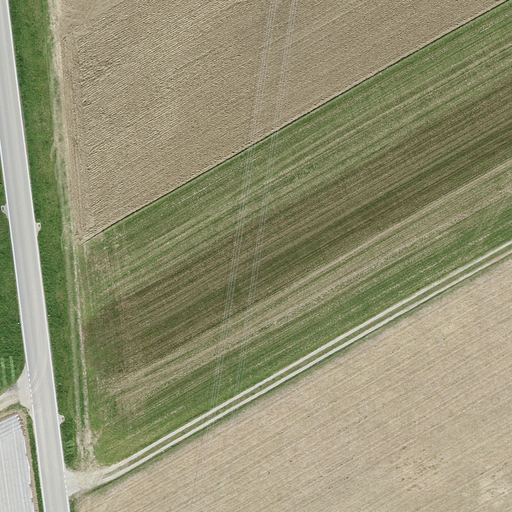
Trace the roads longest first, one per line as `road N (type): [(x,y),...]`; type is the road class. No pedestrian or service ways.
road 1 (track): [(54,486),(131,462),(511,247)]
road 2 (tertiary): [(0,38),(57,511)]
